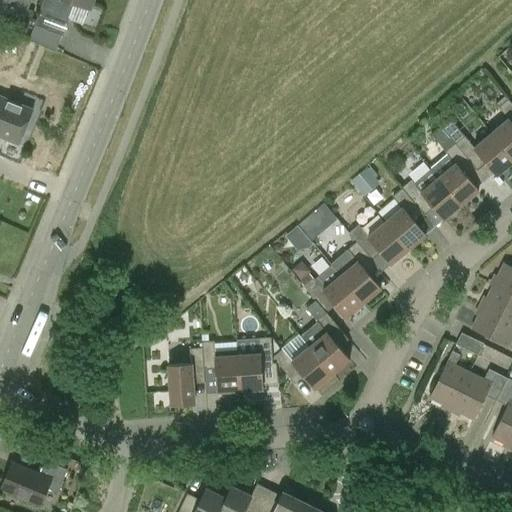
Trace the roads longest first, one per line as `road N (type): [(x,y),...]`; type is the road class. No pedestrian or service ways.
road 1 (tertiary): [(0,371),(151,0)]
road 2 (residential): [(363,422),(441,278),(511,219)]
road 3 (residential): [(126,448),(363,422)]
road 4 (residential): [(363,422),(511,498)]
road 5 (residential): [(0,393),(126,448)]
